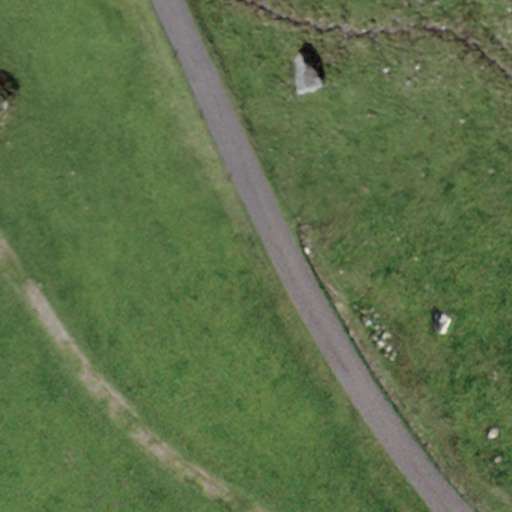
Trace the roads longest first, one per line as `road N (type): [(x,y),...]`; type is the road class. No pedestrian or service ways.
road 1 (tertiary): [(159,0),(315,324),(460,511)]
road 2 (track): [(0,243),(99,405),(231,511)]
